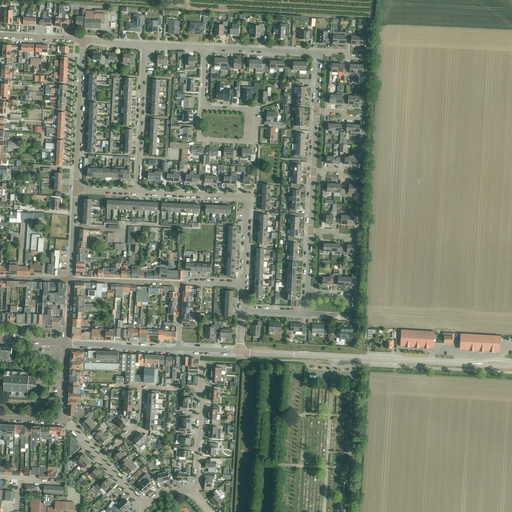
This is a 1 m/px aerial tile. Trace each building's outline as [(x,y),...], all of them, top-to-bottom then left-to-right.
[(6,11),(5,18),(13,18),(13,11),(15,11),(15,8),(10,8),(10,11),(6,11)] [(76,16),(76,26),(85,26),(85,28),(101,28),(101,24),(105,24),(105,14),(108,14),(108,11),(95,10),(94,12),(86,11),(86,10),(83,9),(82,17),(76,16)] [(55,26),(62,27),(62,11),(62,10),(59,10),(59,17),(56,16),(56,19),(54,19),(53,25),(55,25),(55,26)] [(62,11),(62,27),(68,27),(68,26),(70,26),(70,20),(65,20),(65,17),(65,11),(62,11)] [(127,24),(127,31),(141,32),(141,25),(144,26),(145,15),(135,15),(135,24),(127,24)] [(169,33),(179,34),(179,22),(169,21),(170,17),(167,17),(166,25),(169,25),(169,33)] [(209,24),(210,17),(203,17),(203,24),(191,23),(190,32),(197,32),(197,31),(199,31),(199,34),(204,35),(204,32),(205,32),(205,31),(204,31),(205,24),(209,24)] [(161,26),(161,19),(158,19),(158,22),(148,21),(147,32),(158,32),(158,25),(161,26)] [(227,30),(227,22),(223,22),(223,26),(216,25),(215,35),(223,36),(223,30),(227,30)] [(239,34),(239,26),(237,25),(237,24),(232,24),(232,27),(230,27),(230,35),(234,35),(234,36),(236,36),(236,34),(239,34)] [(249,34),(252,34),(252,37),(259,38),(260,32),(264,33),(265,24),(260,24),(260,27),(252,26),(252,28),(250,28),(249,29),(249,34)] [(280,26),(280,28),(277,28),(277,38),(284,39),(285,34),(289,34),(289,25),(285,24),(282,24),(280,26)] [(312,40),(312,30),(307,30),(307,32),(300,32),(299,40),(309,40),(312,40)] [(320,32),(319,43),(320,43),(320,44),(322,44),(327,44),(327,42),(330,42),(331,30),(327,30),(327,32),(320,32)] [(334,30),(331,30),(330,42),(333,42),(333,44),(339,44),(340,33),(340,32),(334,32),(334,30)] [(346,41),(349,41),(349,34),(349,31),(346,31),(346,33),(340,33),(339,44),(345,45),(346,41)] [(351,45),(358,45),(358,37),(355,37),(355,35),(349,34),(349,41),(351,42),(351,45)] [(358,37),(358,45),(364,46),(364,42),(367,42),(367,35),(364,35),(364,37),(358,37)] [(41,60),(44,60),(44,56),(48,56),(49,54),(50,55),(51,48),(48,48),(48,46),(42,45),(42,52),(41,55),(41,60)] [(58,47),(58,49),(58,53),(55,53),(55,55),(66,56),(67,54),(69,54),(69,47),(58,47)] [(8,58),(7,63),(13,63),(14,58),(11,58),(12,52),(3,52),(3,58),(8,58)] [(102,65),(105,65),(105,56),(103,56),(103,54),(102,54),(102,53),(94,52),(94,60),(100,61),(100,63),(102,63),(102,65)] [(105,65),(109,65),(109,60),(117,61),(117,54),(110,53),(109,56),(105,56),(105,65)] [(130,65),(134,65),(134,55),(131,55),(131,54),(124,54),(124,63),(130,63),(130,65)] [(164,66),(168,66),(168,57),(165,57),(165,56),(158,56),(158,65),(164,65),(164,66)] [(186,58),(185,70),(195,71),(195,57),(189,57),(189,59),(186,58)] [(221,71),(227,71),(227,70),(230,71),(231,62),(227,62),(227,59),(221,59),(221,67),(221,71)] [(231,62),(230,71),(234,71),(234,69),(240,69),(241,60),(234,59),(234,61),(233,61),(233,63),(231,62)] [(249,68),(255,69),(256,60),(249,60),(249,63),(246,63),(246,71),(249,71),(249,68)] [(261,72),(265,72),(265,64),(262,64),(262,61),(256,60),(255,69),(261,69),(261,72)] [(3,66),(2,72),(9,72),(17,73),(17,70),(13,70),(13,72),(10,72),(10,66),(13,66),(13,63),(7,63),(7,66),(3,66)] [(344,74),(347,74),(347,68),(344,67),(344,65),(338,64),(338,73),(344,73),(344,74)] [(350,73),(356,74),(357,65),(350,65),(350,68),(347,68),(347,74),(350,74),(350,73)] [(357,65),(356,74),(362,74),(362,77),(365,77),(365,68),(362,68),(362,65),(357,65)] [(5,78),(5,81),(12,81),(12,74),(19,75),(19,73),(17,73),(9,72),(2,72),(2,78),(5,78)] [(186,92),(194,92),(194,81),(187,80),(186,92)] [(2,84),(2,91),(8,91),(11,91),(11,87),(9,87),(9,85),(12,85),(12,81),(5,81),(5,84),(2,84)] [(236,88),(233,88),(233,90),(230,90),(223,89),(223,83),(217,83),(217,99),(222,99),(222,98),(229,98),(229,96),(233,97),(239,97),(240,91),(240,82),(236,82),(236,88)] [(242,87),(242,101),(250,101),(250,98),(251,98),(251,97),(252,93),(257,93),(262,84),(254,83),(254,87),(242,87)] [(297,88),(297,94),(305,94),(306,88),(302,88),(302,85),(295,85),(295,87),(297,88)] [(270,96),(271,88),(267,88),(267,92),(259,92),(259,93),(258,93),(258,96),(259,96),(259,102),(267,102),(267,96),(270,96)] [(342,102),(345,102),(346,93),(343,93),(343,96),(337,96),(336,104),(342,105),(342,102)] [(348,105),(355,105),(355,97),(349,96),(349,94),(346,93),(345,102),(348,102),(348,105)] [(330,104),(336,104),(337,96),(330,95),(330,94),(327,94),(327,101),(330,101),(330,104)] [(355,97),(355,105),(361,106),(361,103),(364,103),(364,94),(355,94),(355,97)] [(182,107),(184,107),(193,108),(193,99),(185,98),(185,95),(177,95),(177,98),(182,98),(182,101),(182,107)] [(10,115),(10,117),(22,118),(22,115),(10,114),(11,111),(13,111),(13,109),(0,108),(0,114),(7,115),(7,114),(10,115)] [(179,122),(183,122),(192,123),(193,114),(185,113),(185,110),(180,110),(179,115),(180,115),(179,122)] [(267,122),(271,122),(271,125),(280,126),(283,126),(283,122),(277,122),(278,113),(268,112),(267,122)] [(293,130),(296,130),(301,131),(301,127),(304,127),(304,124),(305,124),(306,121),(296,120),(293,120),(293,130)] [(335,133),(335,124),(329,124),(328,126),(326,126),(326,134),(328,134),(329,131),(332,132),(332,135),(335,135),(335,133)] [(280,126),(271,125),(270,128),(267,128),(266,140),(275,140),(275,129),(283,129),(283,126),(280,126)] [(191,138),(192,128),(183,128),(183,141),(188,141),(188,138),(191,138)] [(296,133),(296,139),(305,140),(305,134),(303,134),(303,131),(301,131),(296,130),(296,133)] [(0,132),(0,141),(9,141),(9,138),(4,138),(4,137),(9,137),(10,133),(4,132),(0,132)] [(0,152),(3,153),(4,146),(6,146),(6,148),(5,148),(5,149),(18,149),(18,148),(21,148),(21,142),(9,141),(0,141),(0,152)] [(192,154),(203,154),(203,147),(192,146),(192,154)] [(208,156),(215,156),(218,156),(218,148),(213,148),(213,147),(209,147),(208,156)] [(224,148),(224,156),(224,157),(232,158),(232,160),(236,160),(236,151),(233,151),(233,148),(224,148)] [(242,149),(242,156),(242,158),(251,159),(250,161),(255,161),(255,155),(251,154),(252,149),(242,149)] [(305,151),(296,150),(295,155),(292,155),(292,158),(301,159),(301,156),(304,156),(305,151)] [(352,156),(351,165),(358,166),(358,163),(360,163),(361,153),(358,153),(358,158),(354,158),(355,154),(352,154),(352,156)] [(326,164),(333,164),(333,155),(330,155),(330,157),(327,157),(327,154),(324,154),(324,161),(327,161),(326,164)] [(294,167),(294,171),(301,172),(302,165),(301,165),(301,162),(292,162),(291,167),(294,167)] [(0,180),(10,181),(11,173),(8,173),(8,168),(0,167),(0,180)] [(250,185),(253,185),(254,180),(250,180),(250,176),(244,175),(243,184),(250,185)] [(291,182),(291,187),(297,188),(297,187),(299,188),(299,184),(301,184),(301,178),(291,178),(290,178),(290,182),(291,182)] [(327,193),(334,193),(334,184),(327,184),(327,189),(323,188),(322,196),(327,196),(327,193)] [(334,184),(334,193),(342,193),(341,197),(345,197),(345,190),(341,189),(341,185),(334,184)] [(351,195),(351,194),(356,194),(356,197),(359,197),(359,187),(356,187),(357,186),(349,185),(349,189),(347,188),(347,195),(351,195)] [(292,193),(292,197),(300,197),(300,191),(297,191),(297,188),(291,187),(288,187),(288,192),(292,193)] [(47,196),(47,202),(50,202),(49,210),(52,210),(60,211),(60,206),(60,203),(60,200),(60,199),(61,197),(56,197),(47,196)] [(300,210),(300,204),(292,203),(290,203),(290,207),(289,213),(296,213),(296,210),(300,210)] [(327,215),(326,224),(333,224),(333,222),(336,222),(336,218),(337,211),(337,209),(337,204),(333,204),(333,210),(332,211),(331,213),(330,213),(330,215),(327,215)] [(348,216),(347,225),(353,225),(354,219),(358,220),(358,216),(358,209),(355,209),(355,214),(351,214),(350,216),(348,216)] [(21,223),(21,213),(14,212),(13,216),(10,216),(10,223),(21,223)] [(33,213),(33,214),(21,213),(21,223),(28,223),(33,223),(33,218),(33,213)] [(291,223),(291,224),(299,224),(299,218),(296,217),(296,214),(289,214),(289,219),(288,219),(288,223),(291,223)] [(288,234),(288,240),(295,240),(295,237),(298,237),(299,231),(291,230),(289,230),(288,230),(287,234),(288,234)] [(31,250),(31,251),(31,254),(31,255),(42,256),(43,242),(44,242),(44,239),(43,239),(43,236),(40,236),(40,235),(39,235),(40,232),(32,232),(32,234),(32,237),(32,240),(32,242),(31,245),(31,248),(31,250)] [(267,239),(258,238),(258,244),(259,244),(259,247),(266,248),(267,239)] [(295,244),(295,240),(288,240),(288,246),(286,245),(286,250),(290,250),(298,250),(298,244),(295,244)] [(324,252),(332,252),(332,244),(324,244),(324,246),(320,246),(320,254),(324,254),(324,252)] [(339,255),(344,255),(344,247),(340,247),(340,245),(332,244),(332,252),(339,253),(339,255)] [(344,247),(344,255),(348,255),(349,253),(355,254),(355,246),(347,245),(347,248),(344,247)] [(298,250),(290,250),(289,256),(287,256),(287,259),(296,260),(296,257),(297,257),(298,250)] [(55,269),(56,257),(55,257),(55,253),(52,253),(51,259),(52,259),(51,265),(48,265),(48,275),(53,275),(54,269),(55,269)] [(9,275),(18,276),(18,267),(19,262),(14,262),(10,262),(10,265),(9,275)] [(4,264),(4,266),(1,266),(0,266),(0,269),(0,274),(9,275),(10,265),(6,265),(6,264),(4,264)] [(30,273),(42,275),(43,267),(31,265),(30,273)] [(154,279),(159,279),(160,269),(160,266),(157,266),(155,268),(155,270),(147,270),(146,279),(154,279)] [(172,266),(168,266),(168,269),(167,274),(167,279),(178,280),(178,275),(178,271),(172,271),(172,266)] [(23,276),(30,276),(30,267),(26,267),(23,267),(18,267),(18,276),(23,276)] [(76,272),(76,277),(83,277),(83,272),(84,272),(84,268),(76,267),(76,272)] [(139,279),(139,278),(140,267),(132,267),(132,268),(132,279),(139,279)] [(108,269),(103,269),(103,270),(103,278),(111,278),(111,269),(111,268),(108,268),(108,269)] [(95,278),(103,278),(103,270),(98,270),(96,269),(96,272),(95,272),(95,278)] [(159,279),(167,279),(167,274),(168,269),(160,269),(159,279)] [(234,270),(227,270),(227,274),(219,274),(219,278),(228,278),(228,276),(234,277),(234,270)] [(338,286),(344,286),(345,278),(342,278),(342,277),(340,274),(334,273),(334,275),(333,283),(338,283),(338,286)] [(333,283),(334,275),(330,275),(330,278),(323,278),(322,285),(330,286),(330,285),(333,285),(333,283)] [(345,278),(344,286),(352,287),(352,284),(357,284),(358,276),(352,275),(352,278),(345,278)] [(24,324),(31,325),(31,314),(31,309),(32,300),(33,291),(33,282),(27,282),(27,288),(26,301),(25,312),(24,324)] [(44,283),(44,290),(44,293),(44,295),(43,306),(43,309),(43,315),(42,325),(47,326),(48,316),(46,316),(47,305),(48,305),(48,302),(53,303),(53,305),(53,307),(53,326),(55,326),(61,327),(62,326),(63,326),(64,327),(65,327),(66,326),(65,326),(66,310),(67,305),(65,305),(65,303),(66,303),(66,299),(65,299),(66,293),(67,291),(67,285),(67,283),(64,283),(59,283),(58,293),(49,293),(49,283),(44,283)] [(49,293),(58,293),(59,283),(49,283),(49,293)] [(75,289),(74,297),(86,297),(88,297),(89,291),(97,291),(97,284),(85,283),(75,283),(75,289)] [(88,297),(91,297),(101,298),(102,284),(97,284),(97,291),(89,291),(88,297)] [(149,286),(149,288),(148,295),(153,296),(154,294),(159,295),(159,293),(159,287),(159,286),(154,286),(149,286)] [(148,295),(149,288),(137,287),(136,302),(148,302),(148,295)] [(168,302),(169,302),(176,303),(176,293),(170,293),(170,298),(168,298),(168,302)] [(74,297),(74,308),(87,308),(97,308),(97,305),(84,305),(84,302),(85,302),(85,300),(91,300),(91,297),(88,297),(86,297),(74,297)] [(24,324),(25,312),(18,311),(17,324),(17,325),(19,324),(20,324),(20,323),(22,323),(24,324)] [(73,313),(73,320),(84,320),(89,321),(88,320),(89,313),(87,313),(73,313)] [(190,320),(182,319),(182,325),(190,325),(190,328),(195,328),(195,325),(195,323),(190,323),(190,320)] [(73,320),(73,328),(80,328),(81,323),(89,323),(89,321),(84,320),(73,320)] [(218,332),(218,321),(215,321),(214,325),(212,325),(212,328),(206,327),(206,338),(214,339),(214,332),(218,332)] [(218,321),(218,332),(218,334),(221,334),(221,337),(231,338),(232,329),(223,329),(223,325),(223,322),(218,321)] [(260,326),(260,322),(255,322),(255,326),(252,326),(252,330),(250,330),(250,337),(259,337),(260,326)] [(283,333),(283,329),(281,329),(281,323),(270,323),(269,332),(276,332),(276,333),(281,333),(283,333)] [(140,324),(139,338),(147,339),(148,330),(148,327),(143,327),(143,324),(140,324)] [(302,334),(306,335),(306,326),(303,326),(303,324),(291,324),(290,331),(302,332),(302,334)] [(147,339),(159,339),(159,331),(159,330),(152,330),(152,325),(148,325),(148,327),(148,330),(147,339)] [(324,334),(324,325),(312,325),(312,331),(309,331),(308,338),(312,338),(312,334),(324,334)] [(159,339),(165,340),(165,331),(166,327),(168,327),(163,326),(163,331),(159,331),(159,339)] [(340,339),(352,339),(353,329),(346,329),(346,326),(341,326),(340,339)] [(92,340),(105,341),(106,330),(104,330),(100,330),(99,329),(99,330),(92,330),(92,340)] [(400,347),(430,348),(434,344),(435,332),(401,330),(400,347)] [(72,333),(72,339),(90,340),(90,334),(91,332),(85,332),(85,333),(82,333),(82,334),(81,334),(72,333)] [(452,337),(454,337),(454,334),(443,333),(443,338),(444,338),(444,343),(452,343),(452,337)] [(499,352),(500,336),(460,334),(460,346),(464,350),(499,352)] [(393,347),(394,341),(385,341),(385,346),(386,346),(386,349),(392,349),(392,347),(393,347)] [(0,361),(11,362),(15,362),(15,360),(11,360),(12,354),(12,349),(0,347),(0,361)] [(70,366),(70,369),(84,369),(84,370),(126,372),(127,355),(119,355),(119,353),(89,352),(89,353),(88,362),(71,361),(71,362),(75,362),(75,366),(70,366)] [(71,352),(71,361),(88,362),(89,353),(71,352)] [(127,355),(126,372),(125,377),(125,383),(135,383),(135,382),(135,375),(136,366),(136,362),(136,356),(127,355)] [(137,355),(136,356),(136,362),(136,366),(145,366),(145,355),(137,355)] [(144,376),(144,383),(157,384),(158,370),(159,364),(159,356),(145,355),(145,366),(144,369),(144,376)] [(173,357),(166,357),(165,371),(165,374),(168,374),(169,366),(173,366),(173,357)] [(188,370),(188,374),(198,374),(198,371),(199,360),(195,360),(195,358),(189,358),(188,365),(188,370)] [(212,368),(211,374),(221,375),(222,371),(225,372),(226,365),(218,365),(217,368),(212,368)] [(4,395),(8,395),(8,396),(8,395),(15,396),(16,396),(23,396),(23,397),(24,397),(24,396),(27,397),(28,397),(28,396),(28,394),(33,394),(33,391),(32,391),(32,389),(36,390),(37,381),(32,380),(32,379),(29,379),(29,373),(9,372),(6,372),(6,371),(5,371),(5,372),(5,373),(5,375),(5,374),(5,375),(5,376),(4,391),(4,395)] [(221,375),(211,374),(211,381),(217,381),(217,385),(225,385),(225,378),(221,378),(221,375)] [(69,382),(69,393),(84,394),(86,394),(86,393),(84,393),(84,391),(80,391),(80,387),(79,387),(80,383),(78,383),(69,382)] [(210,390),(210,395),(218,396),(218,393),(221,393),(221,388),(214,387),(214,390),(210,390)] [(148,393),(148,399),(156,399),(156,394),(158,394),(159,391),(152,391),(151,394),(148,393)] [(187,398),(188,393),(181,392),(180,400),(183,400),(183,403),(192,403),(193,398),(187,398)] [(69,400),(68,405),(77,406),(77,403),(83,403),(83,400),(82,400),(82,396),(84,396),(84,394),(69,393),(69,394),(69,400)] [(218,396),(210,395),(210,400),(213,401),(213,403),(220,404),(220,399),(218,398),(218,396)] [(180,403),(180,411),(187,411),(187,408),(192,409),(192,403),(183,403),(180,403)] [(77,406),(68,405),(68,416),(74,416),(77,416),(80,420),(86,415),(81,410),(81,406),(77,406)] [(209,409),(209,415),(217,415),(217,412),(220,412),(220,407),(213,407),(213,410),(209,409)] [(82,424),(90,432),(96,426),(89,418),(91,416),(89,413),(83,418),(85,421),(82,424)] [(182,421),(182,424),(191,424),(192,419),(186,418),(186,415),(179,415),(179,421),(182,421)] [(217,415),(209,415),(209,420),(212,420),(212,423),(219,423),(220,420),(217,420),(217,415)] [(120,418),(116,422),(117,423),(123,430),(127,426),(125,424),(127,422),(123,417),(121,419),(120,418)] [(191,424),(182,424),(182,426),(179,426),(179,432),(186,432),(186,429),(191,429),(191,424)] [(15,436),(15,435),(15,426),(7,425),(7,436),(7,441),(7,444),(10,444),(10,436),(15,436)] [(32,427),(31,437),(31,450),(34,451),(35,444),(36,444),(36,441),(41,441),(41,437),(41,427),(32,427)] [(41,427),(41,437),(45,438),(45,439),(49,439),(50,427),(41,427)] [(94,437),(98,441),(105,435),(103,432),(104,431),(101,427),(96,431),(98,434),(94,437)] [(208,431),(209,431),(208,438),(217,438),(217,439),(220,439),(221,434),(217,433),(218,428),(208,427),(208,431)] [(62,428),(56,428),(56,435),(55,435),(55,437),(56,437),(55,440),(58,441),(58,435),(65,435),(65,428),(62,428)] [(141,433),(137,437),(143,443),(144,445),(145,446),(151,440),(146,434),(143,436),(141,433)] [(105,435),(98,441),(101,445),(105,442),(107,444),(113,439),(111,436),(110,437),(109,435),(107,437),(105,435)] [(180,444),(190,445),(190,438),(184,438),(184,435),(177,435),(177,441),(180,441),(180,444)] [(143,443),(137,437),(133,441),(135,443),(133,445),(138,450),(144,445),(143,443)] [(70,456),(71,457),(80,449),(79,448),(79,446),(71,438),(70,439),(69,439),(68,456),(70,456)] [(207,455),(216,455),(216,448),(218,449),(218,444),(210,443),(210,448),(207,448),(207,455)] [(174,447),(174,450),(176,451),(176,454),(176,459),(179,460),(179,457),(189,458),(190,451),(183,451),(184,448),(177,448),(174,447)] [(121,459),(123,461),(128,456),(124,452),(122,454),(120,451),(113,458),(117,462),(121,459)] [(78,462),(81,465),(88,458),(84,454),(80,457),(78,455),(72,460),(76,464),(78,462)] [(140,464),(144,459),(140,455),(136,460),(140,464)] [(121,466),(125,471),(132,464),(133,463),(128,456),(123,461),(124,463),(121,466)] [(88,458),(81,465),(83,467),(80,469),(84,473),(90,468),(88,466),(91,462),(88,458)] [(206,461),(206,468),(216,469),(216,465),(219,465),(219,464),(222,464),(222,459),(213,459),(213,462),(206,461)] [(132,464),(125,471),(128,475),(132,471),(134,474),(139,469),(136,465),(134,466),(132,464)] [(48,478),(56,479),(56,472),(56,467),(48,467),(48,468),(48,471),(48,478)] [(39,468),(39,475),(39,479),(48,480),(48,478),(48,471),(48,468),(39,468)] [(90,475),(94,480),(101,473),(97,468),(92,472),(90,470),(85,475),(87,477),(90,475)] [(165,472),(162,473),(164,482),(169,481),(168,476),(171,475),(170,468),(164,469),(165,472)] [(177,481),(183,482),(183,472),(180,472),(181,469),(175,469),(174,476),(177,476),(177,481)] [(164,482),(162,473),(160,473),(159,470),(153,472),(155,478),(158,478),(159,483),(164,482)] [(146,474),(140,480),(149,489),(153,486),(150,482),(152,480),(146,474)] [(207,490),(212,490),(213,480),(215,480),(215,477),(205,476),(205,488),(207,490)] [(101,481),(95,486),(100,491),(102,493),(104,495),(107,492),(108,494),(109,494),(113,490),(111,488),(109,486),(112,484),(107,479),(103,484),(101,481)] [(149,489),(140,480),(138,482),(139,482),(137,484),(145,493),(149,489)] [(44,493),(64,495),(64,488),(44,486),(44,493)] [(222,501),(223,501),(220,498),(224,494),(220,490),(218,491),(217,490),(212,494),(214,496),(210,500),(217,506),(220,503),(221,503),(222,502),(222,501)] [(14,492),(3,491),(2,506),(2,507),(2,508),(13,508),(14,492)] [(30,499),(30,507),(31,507),(31,511),(74,511),(75,503),(55,502),(55,508),(48,508),(48,511),(47,511),(47,504),(50,504),(50,501),(53,502),(54,496),(45,495),(44,510),(43,510),(44,499),(30,499)] [(121,502),(128,509),(131,505),(123,496),(121,498),(123,500),(121,502)] [(111,508),(116,511),(119,507),(122,511),(124,511),(128,509),(121,502),(119,504),(117,502),(114,504),(111,508)]
